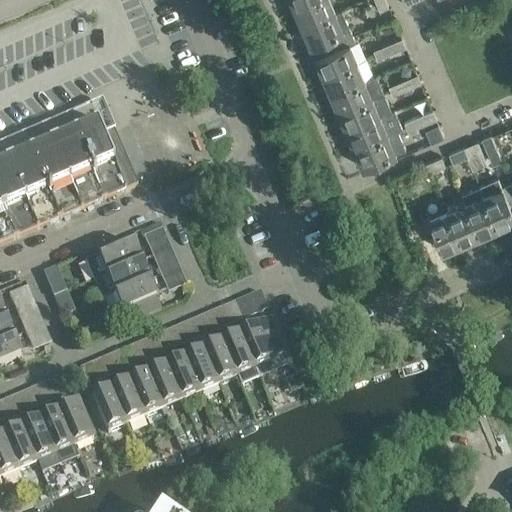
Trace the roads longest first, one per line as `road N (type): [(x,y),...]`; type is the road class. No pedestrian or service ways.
road 1 (residential): [(296,267),(0,393)]
road 2 (residential): [(0,276),(253,167)]
road 3 (residential): [(296,267),(326,329),(353,336),(511,268)]
road 4 (residential): [(184,0),(253,167)]
road 5 (residential): [(462,137),(408,29)]
